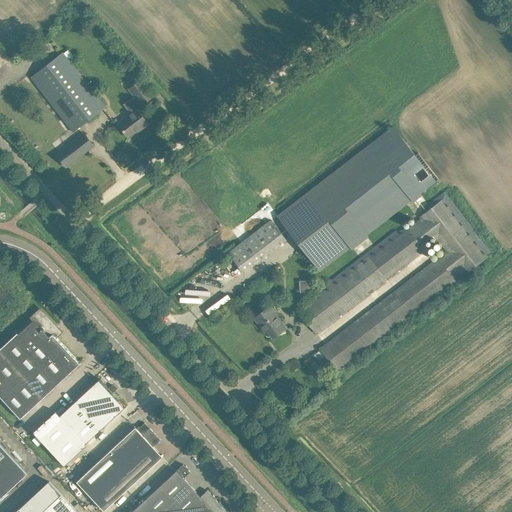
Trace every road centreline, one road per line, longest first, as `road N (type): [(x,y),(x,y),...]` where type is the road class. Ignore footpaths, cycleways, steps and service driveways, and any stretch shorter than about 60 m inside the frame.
road 1 (unclassified): [(340,511),(0,141)]
road 2 (unclassified): [(273,511),(43,262),(0,242)]
road 3 (track): [(73,221),(360,15)]
